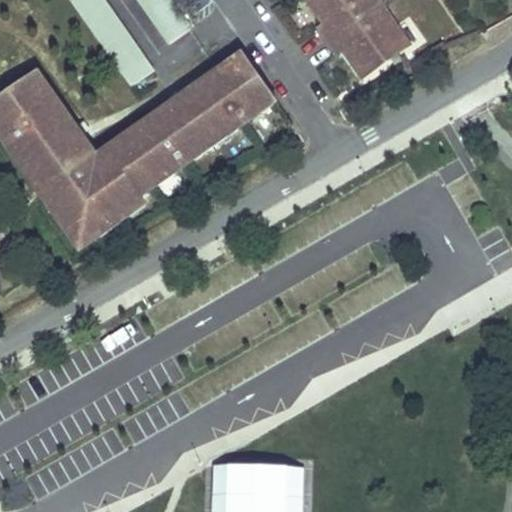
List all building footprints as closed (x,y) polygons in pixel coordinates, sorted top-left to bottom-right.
[(71,0),(133,87),(155,71),(148,60),(105,0),(71,0)] [(193,29),(172,0),(139,0),(170,44),(193,29)] [(309,0),(326,23),(320,28),(339,55),(345,51),(365,78),(392,58),(399,54),(410,45),(378,0),(309,0)] [(168,89),(178,103),(200,87),(193,77),(185,65),(207,49),(193,29),(170,44),(148,60),(155,71),(133,87),(137,92),(159,76),(168,89)] [(193,77),(215,61),(207,49),(185,65),(193,77)] [(392,58),(397,64),(403,60),(399,54),(392,58)] [(39,74),(0,101),(0,118),(8,129),(21,148),(36,169),(51,191),(85,239),(98,230),(120,215),(141,200),(279,103),(264,81),(263,82),(245,55),(200,87),(178,103),(121,143),(123,145),(100,161),(39,74)] [(137,92),(145,104),(168,89),(159,76),(137,92)] [(21,148),(8,129),(1,134),(14,153),(21,148)] [(36,169),(21,148),(14,153),(29,174),(36,169)] [(29,174),(44,196),(51,191),(36,169),(29,174)] [(85,239),(51,191),(44,196),(83,251),(103,236),(98,230),(85,239)] [(146,206),(141,200),(120,215),(125,221),(146,206)] [(98,230),(103,236),(125,221),(120,215),(98,230)] [(218,465),(215,511),(303,511),(305,469),(218,465)]
